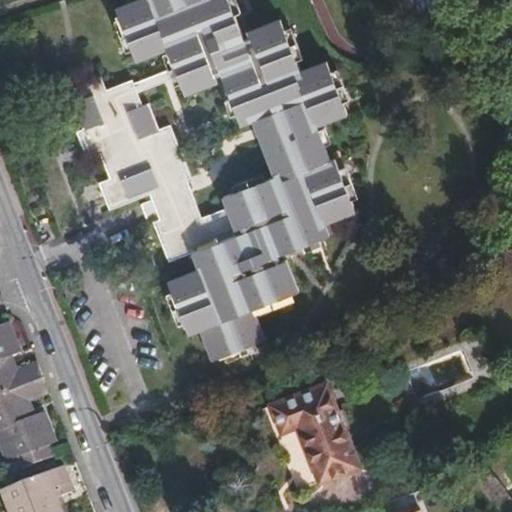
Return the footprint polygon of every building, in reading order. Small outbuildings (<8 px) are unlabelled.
[(215,85),(213,77),(219,76),(238,128),(250,125),(255,138),(271,178),(220,198),(224,209),(199,219),(186,180),(191,178),(171,125),(159,129),(149,102),(142,104),(132,79),(107,88),(102,76),(70,87),(75,99),(67,101),(77,128),(70,130),(82,158),(95,154),(97,158),(85,162),(91,177),(102,173),(105,178),(94,182),(105,210),(145,196),(155,221),(148,224),(163,264),(189,254),(195,270),(165,281),(185,333),(197,330),(207,355),(260,335),(251,308),(297,291),(286,259),(277,262),(274,255),(325,236),(321,223),(351,212),(331,158),(327,161),(313,123),(344,112),(324,60),(296,69),(276,17),(244,29),(246,35),(240,38),(225,0),(130,0),(110,8),(132,60),(166,48),(185,95),(215,85)] [(197,199),(202,216),(218,211),(213,194),(197,199)] [(0,394),(42,378),(37,364),(12,374),(6,354),(12,351),(18,349),(8,322),(0,324),(0,394)] [(19,370),(12,351),(6,354),(12,374),(19,370)] [(54,441),(44,412),(36,415),(30,417),(24,401),(30,399),(48,392),(42,378),(0,394),(0,430),(3,429),(17,467),(54,453),(49,442),(54,441)] [(368,463),(335,381),(288,400),(297,426),(306,423),(331,478),(368,463)] [(36,415),(30,399),(24,401),(30,417),(36,415)] [(297,426),(288,400),(280,403),(290,429),(297,426)] [(64,463),(6,485),(16,511),(63,511),(60,503),(66,500),(76,497),(64,463)] [(452,491),(477,483),(468,473),(465,474),(447,481),(452,491)] [(402,511),(397,498),(386,502),(389,511),(402,511)] [(70,511),(66,500),(60,503),(63,511),(70,511)]
